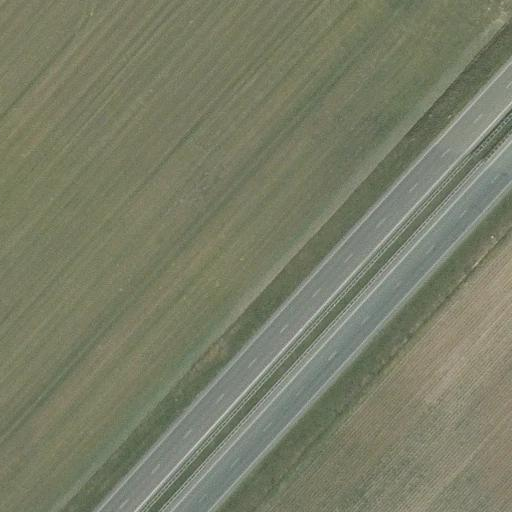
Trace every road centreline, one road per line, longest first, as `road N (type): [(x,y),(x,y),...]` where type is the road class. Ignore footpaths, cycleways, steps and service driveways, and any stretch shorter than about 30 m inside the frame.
road 1 (trunk): [(511,82),(117,511)]
road 2 (trunk): [(189,511),(511,161)]
